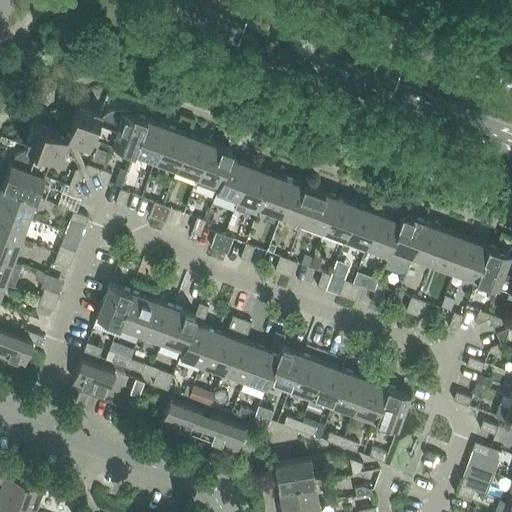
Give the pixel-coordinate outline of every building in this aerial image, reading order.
[(101,108),(79,100),(67,134),(88,142),(97,120),(101,108)] [(118,128),(112,143),(133,151),(146,117),(124,109),(124,110),(121,109),(117,109),(113,109),(107,112),(103,115),(101,118),(100,121),(118,128)] [(133,151),(155,159),(167,125),(146,117),(133,151)] [(118,128),(100,121),(97,120),(88,142),(97,146),(100,139),(112,143),(118,128)] [(59,156),(66,134),(33,121),(24,144),(36,148),(59,156)] [(155,159),(176,167),(189,133),(167,125),(155,159)] [(176,167),(197,175),(210,141),(189,133),(176,167)] [(197,175),(218,183),(219,183),(229,155),(229,156),(232,149),(210,141),(197,175)] [(36,196),(44,175),(28,169),(35,151),(28,148),(28,149),(24,149),(20,151),(17,153),(14,156),(12,160),(11,162),(10,161),(2,183),(36,196)] [(55,165),(59,156),(36,148),(35,151),(28,169),(44,175),(48,163),(55,165)] [(216,189),(238,197),(250,163),(229,156),(229,155),(219,183),(218,183),(216,189)] [(98,171),(99,167),(87,163),(84,164),(89,175),(98,171)] [(238,197),(259,205),(272,171),(250,163),(238,197)] [(70,180),(74,182),(83,178),(78,167),(75,169),(70,180)] [(99,167),(98,171),(103,181),(107,183),(111,172),(99,167)] [(293,179),(272,171),(259,205),(280,213),(293,179)] [(280,213),(302,221),(314,187),(293,179),(280,213)] [(74,182),(70,180),(66,192),(77,196),(78,193),(74,182)] [(0,206),(28,217),(36,196),(2,183),(0,188),(0,206)] [(120,187),(114,203),(123,206),(129,191),(120,187)] [(302,221),(323,229),(336,195),(314,187),(302,221)] [(323,229),(345,237),(357,203),(336,195),(323,229)] [(149,215),(157,218),(163,203),(154,200),(149,215)] [(163,203),(157,218),(166,221),(171,206),(163,203)] [(345,237),(366,245),(378,211),(357,203),(345,237)] [(0,231),(20,238),(28,217),(0,206),(0,231)] [(88,215),(79,212),(73,209),(70,218),(85,224),(88,215)] [(366,245),(388,253),(400,219),(399,219),(378,211),(366,245)] [(386,257),(407,265),(411,254),(424,220),(402,212),(399,219),(400,219),(388,253),(386,257)] [(191,231),(200,234),(205,219),(196,216),(191,231)] [(411,254),(433,262),(445,228),(424,220),(411,254)] [(433,262),(454,270),(466,236),(445,228),(433,262)] [(0,255),(12,260),(20,238),(0,231),(0,255)] [(210,246),(219,249),(224,234),(216,231),(210,246)] [(224,234),(219,249),(227,252),(233,237),(224,234)] [(454,270),(475,278),(488,244),(466,236),(454,270)] [(240,257),(249,260),(254,245),(245,242),(240,257)] [(57,252),(72,258),(75,249),(60,244),(57,252)] [(475,278),(496,286),(502,270),(503,270),(510,252),(488,244),(475,278)] [(72,258),(57,252),(54,261),(69,266),(72,258)] [(274,269),(283,273),(288,258),(280,254),(274,269)] [(0,279),(4,281),(12,260),(0,255),(0,279)] [(288,258),(283,273),(291,276),(297,261),(288,258)] [(316,285),(325,288),(331,273),(322,270),(316,285)] [(502,270),(496,286),(509,291),(506,298),(511,299),(511,273),(503,270),(502,270)] [(338,293),(347,296),(352,281),(344,278),(338,293)] [(115,333),(118,323),(131,289),(109,281),(93,325),(115,333)] [(352,281),(347,296),(355,299),(361,285),(352,281)] [(371,298),(380,301),(386,286),(377,283),(371,298)] [(41,295),(56,301),(59,292),(44,287),(41,295)] [(118,323),(140,331),(152,297),(131,289),(118,323)] [(56,301),(41,295),(38,303),(53,309),(56,301)] [(405,310),(414,313),(419,298),(411,295),(405,310)] [(140,331),(161,339),(174,305),(152,297),(140,331)] [(419,298),(414,313),(422,316),(428,301),(419,298)] [(179,354),(201,362),(214,328),(202,323),(208,305),(199,302),(195,313),(196,313),(193,320),(192,320),(182,347),(179,354)] [(161,339),(182,347),(192,320),(193,320),(196,313),(195,313),(174,305),(161,339)] [(479,321),(489,317),(490,313),(479,309),(474,320),(479,321)] [(448,326),(457,329),(462,314),(454,311),(448,326)] [(489,317),(493,326),(504,321),(502,317),(490,313),(489,317)] [(201,362),(223,370),(242,318),(233,314),(226,332),(214,328),(201,362)] [(223,370),(244,378),(257,344),(244,339),(251,321),(242,318),(223,370)] [(0,327),(0,353),(24,363),(32,341),(40,344),(43,335),(28,329),(25,337),(0,327)] [(500,341),(504,343),(508,331),(506,327),(496,332),(500,341)] [(266,386),(268,379),(278,351),(277,351),(280,344),(281,345),(285,333),(275,330),(269,348),(257,344),(244,378),(266,386)] [(84,350),(99,355),(102,346),(87,341),(84,350)] [(504,343),(500,341),(490,346),(488,350),(499,354),(504,343)] [(268,379),(289,387),(302,353),(281,345),(280,344),(277,351),(278,351),(268,379)] [(112,360),(127,365),(130,357),(115,351),(112,360)] [(289,387),(311,395),(323,360),(302,353),(289,387)] [(484,361),(469,355),(466,364),(481,370),(484,361)] [(72,380),(106,393),(115,370),(81,357),(72,380)] [(130,357),(127,365),(142,371),(145,362),(130,357)] [(311,395),(332,402),(344,368),(323,360),(311,395)] [(155,375),(170,380),(173,373),(158,367),(155,375)] [(332,402),(353,410),(366,376),(344,368),(332,402)] [(170,380),(155,375),(152,383),(167,388),(170,380)] [(353,410),(375,418),(387,384),(366,376),(353,410)] [(144,381),(135,378),(130,393),(138,396),(144,381)] [(387,384),(375,418),(397,426),(409,392),(387,384)] [(453,399),(468,404),(471,396),(456,390),(453,399)] [(169,398),(161,420),(195,433),(203,411),(169,398)] [(258,404),(255,412),(270,417),(273,410),(258,404)] [(253,419),(267,425),(270,417),(255,412),(253,419)] [(203,436),(237,449),(245,426),(211,413),(203,436)] [(283,423),(298,429),(301,420),(287,415),(283,423)] [(498,424),(483,419),(480,428),(494,433),(498,424)] [(301,420),(298,429),(313,434),(316,425),(301,420)] [(326,439),(341,444),(344,436),(329,430),(326,439)] [(341,444),(355,450),(359,441),(344,436),(341,444)] [(472,449),(487,454),(490,446),(475,440),(472,449)] [(369,455),(383,461),(387,452),(372,446),(369,455)] [(274,462),(278,485),(314,479),(310,456),(274,462)] [(349,457),(352,473),(359,472),(363,462),(349,457)] [(0,481),(3,483),(0,490),(0,497),(35,510),(43,488),(0,471),(0,481)] [(459,484),(474,489),(477,480),(462,475),(459,484)] [(278,485),(282,508),(318,502),(314,479),(278,485)] [(474,489),(459,484),(456,492),(471,497),(474,489)] [(362,485),(354,486),(356,495),(372,493),(371,488),(362,485)] [(0,511),(34,511),(35,510),(0,497),(0,511)] [(282,508),(282,511),(319,511),(318,502),(282,508)]
